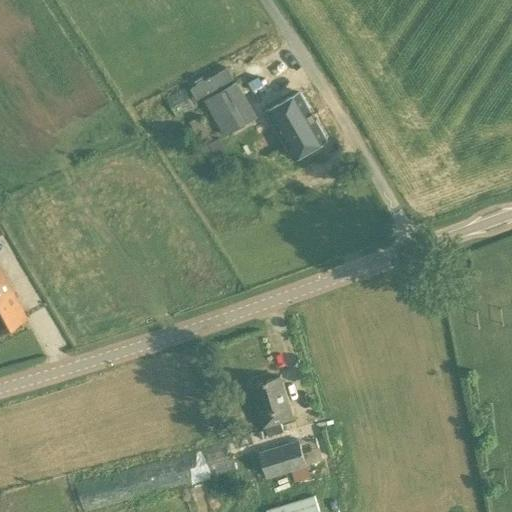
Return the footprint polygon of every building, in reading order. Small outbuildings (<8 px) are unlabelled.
[(224,136),(257,117),(237,81),(204,100),(224,136)] [(175,116),(192,106),(183,89),(166,98),(175,116)] [(294,159),(326,141),(298,93),(266,111),(294,159)] [(193,137),(205,159),(225,148),(219,138),(213,141),(199,116),(188,122),(196,136),(193,137)] [(0,330),(26,317),(12,290),(0,268),(0,330)] [(264,426),(267,436),(283,431),(280,421),(292,417),(279,376),(251,384),(264,426)] [(249,456),(254,472),(263,468),(267,478),(291,470),(295,482),(311,477),(307,466),(299,440),(258,452),(258,453),(249,456)] [(82,511),(92,511),(236,473),(227,441),(74,482),(82,511)] [(303,511),(318,500),(309,488),(278,511),(303,511)]
